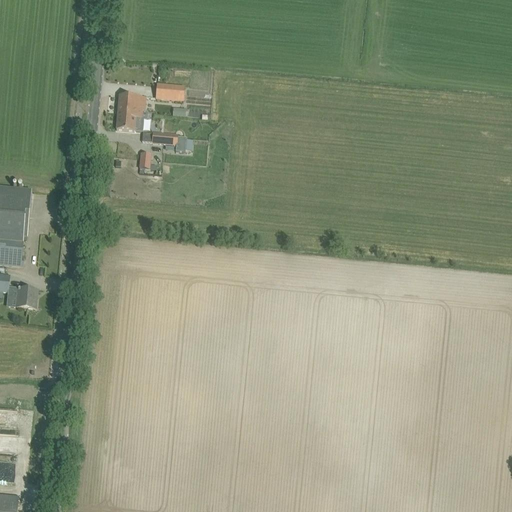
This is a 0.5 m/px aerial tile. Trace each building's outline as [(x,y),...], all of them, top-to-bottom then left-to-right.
[(158,86),(156,101),(184,104),(185,89),(158,86)] [(119,97),(118,114),(132,115),(132,111),(136,111),(136,113),(145,113),(146,99),(129,98),(119,97)] [(118,118),(117,132),(127,132),(135,133),(143,133),(144,120),(147,121),(148,113),(145,113),(136,113),(136,111),(132,111),(132,115),(118,114),(118,118)] [(178,130),(192,131),(192,119),(179,119),(178,130)] [(143,134),(142,144),(152,145),(176,147),(176,153),(185,154),(187,139),(178,138),(178,137),(153,135),(143,134)] [(141,159),(140,170),(150,171),(151,160),(151,157),(141,156),(141,159)] [(32,195),(0,191),(0,266),(23,269),(24,259),(22,259),(24,237),(28,237),(32,195)] [(0,276),(0,299),(3,300),(3,294),(8,294),(9,290),(9,285),(10,277),(0,276)] [(17,309),(36,311),(38,293),(19,291),(17,309)] [(0,454),(18,456),(19,435),(0,433),(0,454)] [(17,511),(18,499),(9,498),(0,497),(0,511),(17,511)]
